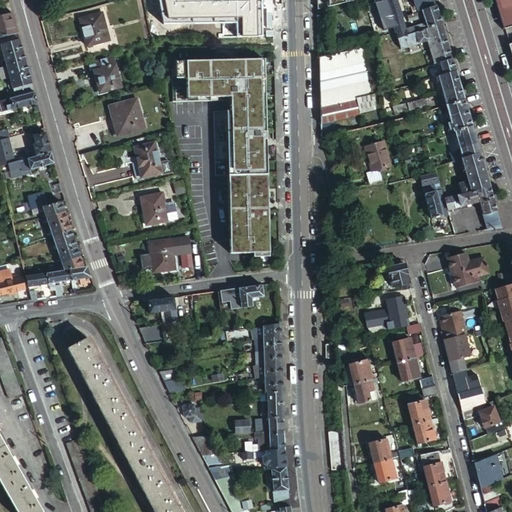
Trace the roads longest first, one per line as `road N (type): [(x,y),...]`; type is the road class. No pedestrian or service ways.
road 1 (tertiary): [(21,0),(113,299)]
road 2 (residential): [(412,251),(477,511)]
road 3 (secondary): [(303,272),(315,511)]
road 4 (tertiary): [(220,511),(113,299)]
road 5 (residential): [(77,511),(8,314)]
road 6 (residential): [(113,299),(303,272)]
road 7 (secondary): [(458,0),(511,175)]
road 8 (secondary): [(295,0),(299,144)]
road 9 (secondary): [(299,144),(303,272)]
road 10 (residential): [(412,251),(353,255),(333,190)]
